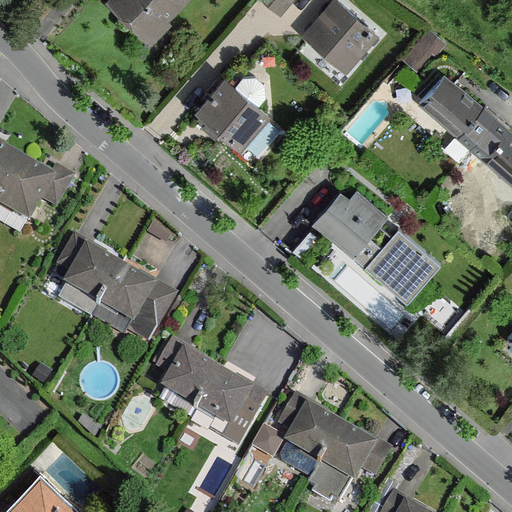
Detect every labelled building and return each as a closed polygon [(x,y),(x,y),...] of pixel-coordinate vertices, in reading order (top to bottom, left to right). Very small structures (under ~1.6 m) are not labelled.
[(185,0),(111,0),(108,4),(148,40),(185,0)] [(269,0),(285,11),(293,0),(269,0)] [(378,36),(334,0),(331,0),(302,36),(347,74),(378,36)] [(420,103),(511,184),(511,131),(447,74),(420,103)] [(273,118),(226,76),(195,112),(241,153),(273,118)] [(0,212),(29,228),(43,202),(56,209),(74,177),(58,169),(53,178),(0,149),(0,212)] [(349,184),(312,226),(401,303),(437,261),(349,184)] [(86,250),(65,287),(136,328),(158,291),(86,250)] [(232,433),(254,395),(183,354),(161,393),(232,433)] [(379,448),(308,408),(286,447),(358,487),(379,448)] [(79,511),(42,476),(6,511),(79,511)]
